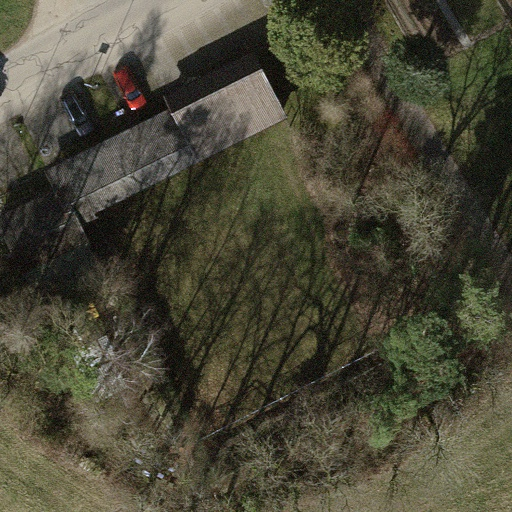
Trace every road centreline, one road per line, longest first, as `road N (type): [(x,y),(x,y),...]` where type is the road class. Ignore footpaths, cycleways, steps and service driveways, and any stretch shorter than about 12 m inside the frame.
road 1 (track): [(342,0),(511,283)]
road 2 (tertiary): [(0,95),(171,0)]
